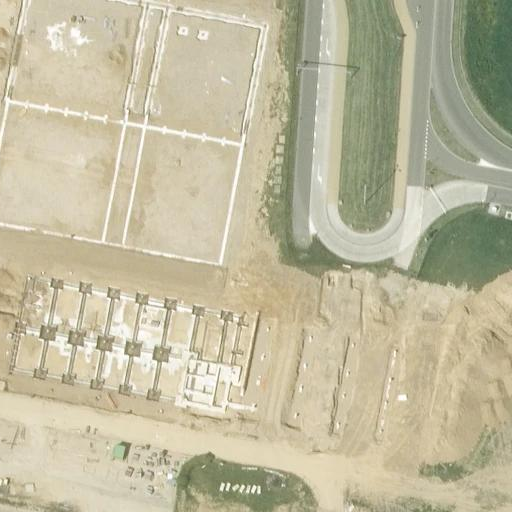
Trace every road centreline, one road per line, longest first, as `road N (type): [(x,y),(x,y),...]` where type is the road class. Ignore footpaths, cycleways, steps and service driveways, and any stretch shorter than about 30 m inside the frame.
road 1 (unclassified): [(322,0),(310,214),(338,249),(355,254),(393,244),(408,227)]
road 2 (unclassified): [(408,227),(424,0)]
